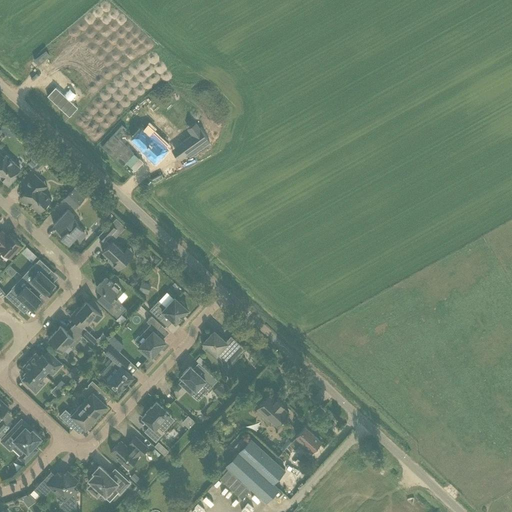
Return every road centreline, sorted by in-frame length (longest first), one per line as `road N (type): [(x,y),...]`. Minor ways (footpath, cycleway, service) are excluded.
road 1 (residential): [(226,297),(0,87)]
road 2 (residential): [(226,297),(84,456),(65,442)]
road 3 (residential): [(399,454),(226,297)]
road 4 (residential): [(26,339),(72,293),(76,278),(0,204)]
